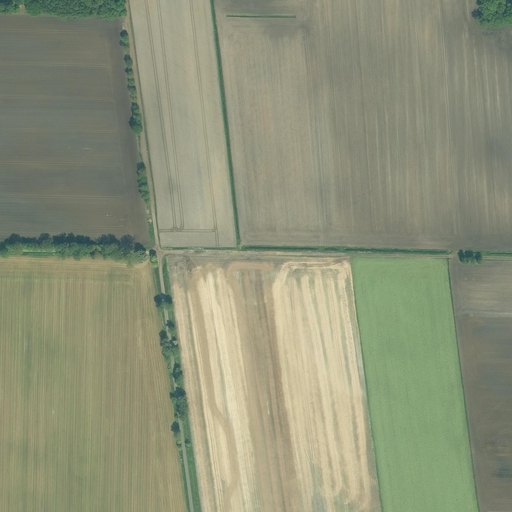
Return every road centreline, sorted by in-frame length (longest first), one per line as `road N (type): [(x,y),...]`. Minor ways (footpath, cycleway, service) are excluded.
road 1 (track): [(511,258),(0,248)]
road 2 (unclassified): [(192,511),(153,213)]
road 3 (track): [(124,0),(153,213)]
